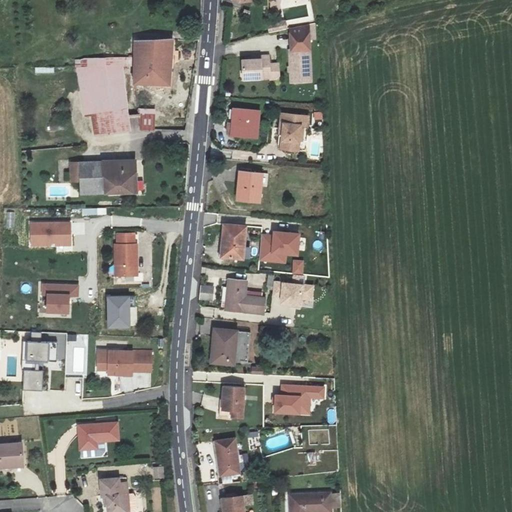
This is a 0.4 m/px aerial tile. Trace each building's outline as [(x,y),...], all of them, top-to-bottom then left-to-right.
[(289,84),(310,83),(308,41),(308,24),(289,28),(290,54),(288,54),(289,84)] [(134,42),(134,85),(170,86),(174,40),(134,42)] [(243,61),(244,80),(263,79),(262,77),(279,76),(279,63),(269,64),(269,55),(261,55),(262,60),(243,61)] [(133,66),(132,58),(75,60),(75,69),(84,117),(90,116),(128,109),(122,66),(133,66)] [(128,109),(90,116),(94,138),(130,132),(128,109)] [(139,109),(140,130),(154,130),(155,110),(139,109)] [(233,109),(232,137),(258,139),(259,111),(233,109)] [(323,121),(322,111),(314,112),(314,122),(323,121)] [(308,116),(281,114),(280,124),(283,124),(281,149),(298,151),(300,125),(307,126),(308,116)] [(104,161),(106,194),(136,193),(135,160),(104,161)] [(80,195),(106,194),(104,161),(70,162),(71,182),(80,182),(80,195)] [(239,172),(237,201),(260,202),(262,174),(239,172)] [(107,215),(106,207),(82,208),(83,217),(107,215)] [(31,224),(32,245),(71,245),(70,223),(31,224)] [(223,225),(221,258),(242,259),(244,226),(223,225)] [(286,262),(286,255),(297,256),(299,234),(274,232),(274,236),(262,235),(260,260),(286,262)] [(114,244),(115,275),(137,275),(137,244),(133,244),(133,233),(118,233),(118,244),(114,244)] [(294,261),(293,273),(303,274),(304,261),(294,261)] [(229,280),(226,309),(261,313),(262,299),(244,297),(246,282),(229,280)] [(313,286),(275,282),(273,296),(281,297),(280,305),(301,307),(302,299),(312,300),(313,286)] [(68,314),(68,296),(78,296),(78,284),(42,283),(41,295),(47,295),(47,313),(68,314)] [(200,285),(200,300),(214,300),(215,285),(200,285)] [(108,298),(108,328),(129,327),(128,297),(108,298)] [(213,330),(210,364),(234,366),(235,361),(247,361),(249,332),(213,330)] [(24,341),(23,360),(56,362),(57,342),(40,342),(41,332),(32,332),(31,342),(24,341)] [(98,350),(97,369),(108,370),(108,375),(132,376),(132,371),(151,372),(152,352),(98,350)] [(252,366),(251,374),(263,375),(264,366),(252,366)] [(24,371),(24,390),(42,391),(42,371),(24,371)] [(326,386),(283,384),(283,395),(275,394),(274,415),(313,416),(313,401),(325,401),(326,386)] [(222,387),(222,411),(232,411),(232,418),(243,419),(244,387),(222,387)] [(328,409),(328,423),(336,423),(335,409),(328,409)] [(78,425),(80,450),(98,448),(97,441),(119,439),(118,423),(78,425)] [(215,441),(219,475),(240,472),(235,439),(215,441)] [(0,467),(11,467),(11,470),(24,469),(22,444),(0,445),(0,467)] [(316,451),(307,453),(308,464),(318,462),(316,451)] [(164,466),(154,467),(155,480),(165,479),(164,466)] [(106,504),(110,504),(110,511),(131,511),(130,493),(122,494),(120,476),(102,477),(104,495),(105,495),(106,504)] [(291,495),(292,511),(318,511),(332,511),(331,492),(291,495)] [(223,498),(224,511),(244,511),(244,505),(253,504),(252,495),(223,498)]
